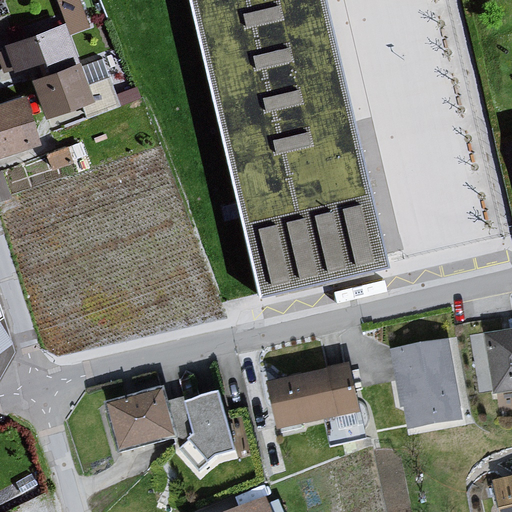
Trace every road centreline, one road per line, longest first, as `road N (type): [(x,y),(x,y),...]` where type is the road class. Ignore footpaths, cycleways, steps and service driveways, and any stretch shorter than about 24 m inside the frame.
road 1 (residential): [(511,276),(37,387)]
road 2 (residential): [(71,511),(37,387)]
road 3 (residential): [(37,387),(0,265)]
